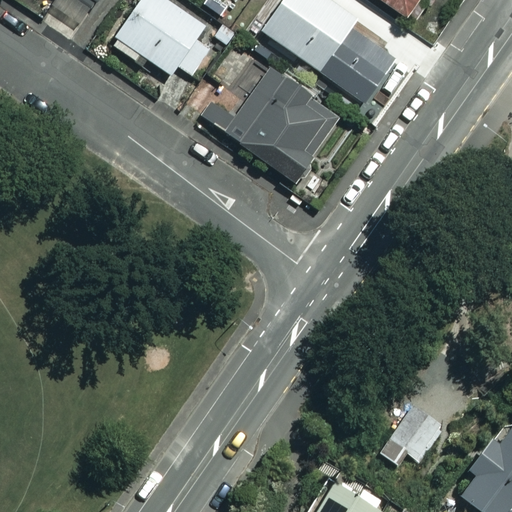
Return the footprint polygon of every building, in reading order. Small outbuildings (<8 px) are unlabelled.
[(201,25),(164,0),(136,0),(107,43),(134,62),(138,55),(167,75),(174,65),(196,80),(214,55),(192,39),(201,25)] [(355,19),(327,0),(278,0),(258,30),(364,104),(399,55),(377,40),(373,45),(348,28),(355,19)] [(426,3),(430,6),(433,0),(378,0),(411,24),(426,3)] [(235,88),(247,96),(234,115),(217,104),(205,120),(290,180),(335,117),(254,60),(235,88)] [(299,65),(290,78),(313,94),(322,81),(299,65)] [(511,511),(511,417),(495,445),(483,439),(464,472),(469,475),(456,498),(479,511),(511,511)] [(302,511),(380,511),(381,510),(329,479),(325,486),(320,483),(302,511)]
